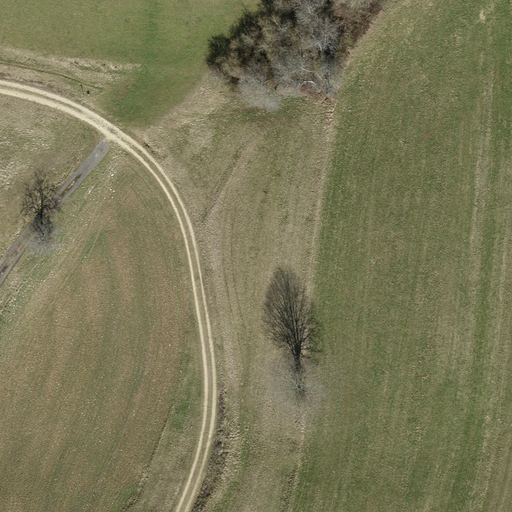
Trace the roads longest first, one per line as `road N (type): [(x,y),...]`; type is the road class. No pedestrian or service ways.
road 1 (track): [(185,511),(216,400),(183,203),(114,133)]
road 2 (track): [(114,133),(0,280)]
road 3 (track): [(114,133),(68,103),(0,84)]
